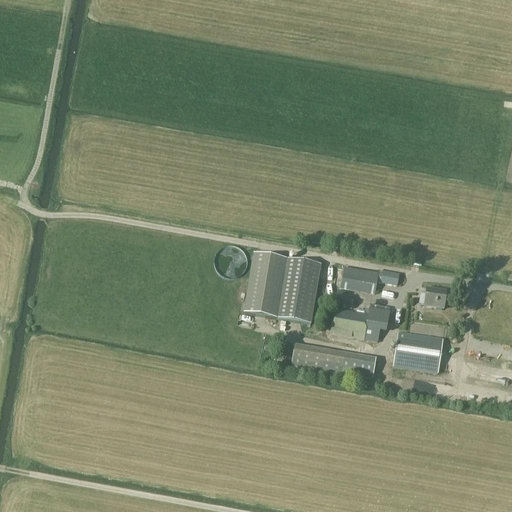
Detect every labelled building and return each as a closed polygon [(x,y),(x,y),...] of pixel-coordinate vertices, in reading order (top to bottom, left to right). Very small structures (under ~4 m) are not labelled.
[(277,321),(287,261),(253,256),(243,315),(277,321)] [(287,261),(277,321),(310,326),(320,267),(287,261)] [(374,296),(376,284),(378,275),(343,270),(340,290),(374,296)] [(378,271),(378,275),(376,284),(397,287),(399,274),(378,271)] [(424,306),(423,308),(443,310),(445,293),(426,291),(425,296),(419,295),(418,305),(424,306)] [(337,292),(335,307),(352,310),(354,299),(345,297),(345,293),(337,292)] [(330,335),(378,344),(379,333),(385,334),(390,309),(370,306),(368,317),(334,311),(330,335)] [(398,335),(393,369),(438,375),(443,341),(398,335)] [(291,345),(288,368),(371,381),(375,358),(291,345)]
